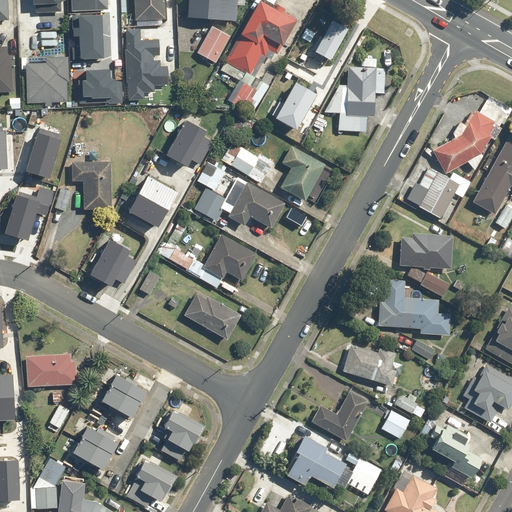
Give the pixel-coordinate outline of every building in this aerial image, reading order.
[(37,0),(38,11),(60,10),(60,0),(37,0)] [(80,10),(107,9),(106,0),(71,0),(72,8),(80,8),(80,10)] [(136,0),(137,20),(166,19),(165,0),(136,0)] [(187,0),(187,17),(235,18),(235,0),(187,0)] [(100,15),(77,17),(81,58),(103,56),(100,15)] [(125,27),(130,98),(144,97),(144,90),(154,90),(154,84),(171,83),(170,65),(161,66),(160,59),(155,59),(155,53),(159,52),(158,37),(141,38),(140,26),(125,27)] [(210,26),(198,51),(220,62),(232,37),(210,26)] [(332,75),(346,47),(310,29),(296,57),(332,75)] [(0,90),(13,90),(10,45),(0,45),(0,90)] [(27,67),(31,101),(69,96),(65,63),(27,67)] [(340,84),(326,112),(339,118),(339,128),(367,129),(367,114),(376,114),(376,92),(384,92),(384,67),(369,67),(347,67),(347,84),(340,84)] [(81,78),(82,94),(89,94),(90,97),(110,96),(110,91),(115,91),(114,77),(110,78),(110,68),(85,69),(86,77),(81,78)] [(230,103),(253,114),(266,87),(243,75),(230,103)] [(297,81),(275,116),(293,128),(315,93),(297,81)] [(446,171),(483,151),(498,122),(477,111),(465,132),(434,149),(446,171)] [(184,121),(166,155),(187,165),(191,158),(199,162),(211,140),(202,135),(204,131),(184,121)] [(38,128),(25,167),(48,175),(61,135),(38,128)] [(319,149),(330,137),(322,129),(311,141),(319,149)] [(496,210),(510,186),(511,187),(511,137),(511,136),(475,198),(496,210)] [(233,143),(223,160),(251,176),(261,159),(233,143)] [(299,152),(298,154),(288,150),(283,163),(292,167),(282,187),(306,199),(323,164),(299,152)] [(84,208),(112,207),(111,170),(111,171),(111,160),(74,159),(74,179),(83,179),(84,208)] [(417,179),(407,198),(421,205),(420,207),(442,218),(460,184),(436,172),(429,185),(417,179)] [(137,193),(166,209),(176,191),(146,175),(137,193)] [(285,201),(248,182),(232,212),(269,232),(285,201)] [(73,190),(60,187),(54,208),(67,211),(73,190)] [(206,188),(195,208),(219,221),(230,201),(206,188)] [(17,190),(4,230),(28,237),(40,198),(17,190)] [(128,209),(158,225),(166,209),(137,193),(128,209)] [(511,217),(511,205),(506,202),(496,221),(507,227),(511,217)] [(178,243),(189,228),(181,222),(170,237),(178,243)] [(401,232),(399,263),(451,266),(453,235),(401,232)] [(257,251),(221,234),(207,263),(243,280),(257,251)] [(110,236),(89,270),(109,283),(115,272),(124,278),(136,259),(126,254),(129,248),(110,236)] [(511,241),(507,239),(499,252),(511,260),(511,241)] [(193,243),(186,255),(196,261),(202,249),(193,243)] [(175,249),(170,258),(189,269),(195,260),(186,255),(175,249)] [(426,273),(413,265),(408,275),(421,282),(419,284),(443,297),(451,283),(428,271),(426,273)] [(161,277),(150,271),(140,288),(151,294),(161,277)] [(421,333),(450,335),(452,313),(437,312),(438,297),(405,295),(406,279),(383,277),(381,302),(379,323),(422,327),(421,333)] [(198,289),(184,314),(228,339),(242,314),(198,289)] [(182,302),(173,295),(167,304),(176,311),(182,302)] [(504,359),(511,363),(511,307),(509,306),(486,347),(505,357),(504,359)] [(416,337),(410,348),(429,359),(435,348),(416,337)] [(381,347),(380,352),(350,344),(342,370),(345,371),(392,384),(396,370),(391,368),(396,351),(381,347)] [(26,356),(28,386),(76,383),(75,353),(26,356)] [(511,400),(511,377),(487,365),(486,366),(479,380),(473,377),(464,394),(470,397),(465,408),(491,421),(500,404),(508,408),(511,400)] [(115,371),(108,385),(138,401),(146,386),(115,371)] [(0,374),(0,416),(13,416),(12,374),(0,374)] [(108,385),(101,399),(131,414),(136,405),(138,401),(108,385)] [(310,422),(349,441),(369,401),(349,391),(337,414),(319,405),(310,422)] [(400,393),(394,402),(413,413),(418,403),(400,393)] [(178,396),(173,404),(192,416),(197,408),(178,396)] [(74,409),(63,402),(50,423),(61,429),(74,409)] [(169,430),(161,446),(180,457),(190,437),(195,440),(202,425),(171,408),(161,425),(169,430)] [(390,411),(381,428),(400,438),(409,421),(390,411)] [(87,422),(80,436),(110,452),(117,438),(87,422)] [(483,457),(467,448),(472,439),(440,424),(431,445),(457,457),(452,467),(472,477),(483,457)] [(347,462),(326,451),(329,447),(304,433),(295,450),(300,452),(288,473),(306,483),(312,473),(334,485),(347,462)] [(80,436),(73,450),(103,466),(108,457),(110,452),(80,436)] [(356,455),(345,447),(340,454),(350,462),(356,455)] [(150,449),(147,455),(175,470),(178,463),(150,449)] [(0,459),(0,497),(19,497),(17,458),(0,459)] [(145,479),(136,496),(156,506),(166,487),(170,489),(178,475),(146,458),(137,475),(145,479)] [(359,459),(349,478),(370,489),(380,469),(359,459)] [(440,511),(428,505),(437,488),(412,474),(403,492),(395,488),(384,508),(392,511),(440,511)] [(114,511),(97,501),(83,498),(86,480),(62,476),(55,511),(114,511)] [(36,506),(54,507),(54,485),(36,485),(36,506)] [(287,493),(278,510),(266,503),(261,511),(308,511),(311,506),(287,493)]
